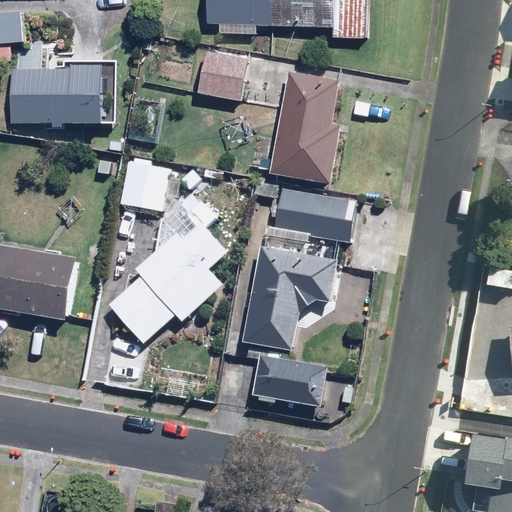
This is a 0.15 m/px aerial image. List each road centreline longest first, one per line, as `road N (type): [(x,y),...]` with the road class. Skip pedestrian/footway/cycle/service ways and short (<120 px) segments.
road 1 (residential): [(475,0),(391,485)]
road 2 (residential): [(391,485),(0,417)]
